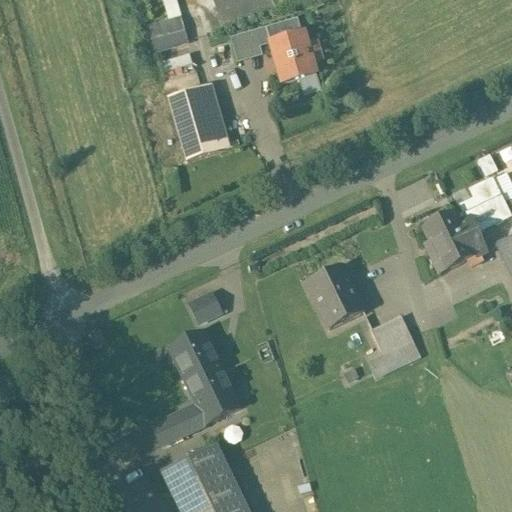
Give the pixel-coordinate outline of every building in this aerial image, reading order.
[(171,24),(149,31),(155,54),(187,45),(181,21),(171,24)] [(297,21),(266,30),(266,31),(270,45),(302,35),(297,21)] [(266,31),(231,41),(238,65),(261,58),(259,49),(270,46),(270,45),(266,31)] [(302,35),(270,45),(270,46),(283,88),(316,78),(313,66),(322,63),(316,44),(307,47),(304,35),(302,35)] [(167,61),(168,71),(199,67),(197,57),(167,61)] [(201,91),(170,101),(188,163),(219,154),(201,91)] [(511,146),(496,154),(504,171),(511,167),(511,146)] [(495,155),(481,162),(489,180),(503,173),(495,155)] [(428,179),(397,189),(403,209),(435,199),(428,179)] [(472,238),(477,236),(510,219),(504,206),(492,182),(470,193),(475,202),(461,209),(465,217),(457,221),(466,238),(471,236),(472,238)] [(455,216),(424,231),(446,274),(486,255),(477,236),(472,238),(471,236),(466,238),(457,221),(455,216)] [(511,240),(496,248),(511,279),(511,240)] [(343,269),(308,286),(330,331),(365,314),(343,269)] [(204,325),(229,317),(221,293),(196,301),(204,325)] [(402,320),(373,334),(384,358),(368,365),(375,381),(421,359),(402,320)] [(203,335),(170,351),(198,408),(207,427),(240,411),(203,335)] [(207,427),(198,408),(153,429),(163,448),(207,427)] [(248,511),(217,448),(161,476),(179,511),(248,511)]
